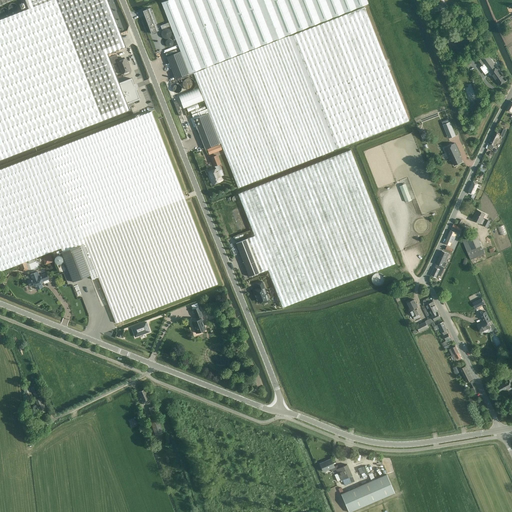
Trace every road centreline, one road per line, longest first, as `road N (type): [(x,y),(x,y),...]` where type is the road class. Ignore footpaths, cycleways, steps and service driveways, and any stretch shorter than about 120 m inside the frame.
road 1 (tertiary): [(280,410),(121,0)]
road 2 (tertiary): [(501,429),(426,278),(511,96)]
road 3 (tertiary): [(280,410),(384,443),(501,429)]
road 4 (unknown): [(508,103),(498,98),(478,134),(466,135),(416,0)]
road 5 (tertiary): [(158,366),(0,304)]
road 6 (tertiary): [(280,410),(158,366)]
